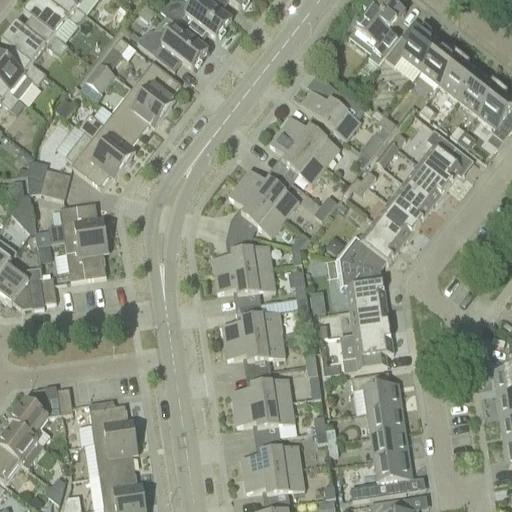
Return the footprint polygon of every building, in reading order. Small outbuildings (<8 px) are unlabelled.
[(76,33),(85,21),(58,0),(56,0),(61,3),(53,12),(37,0),(23,18),(67,53),(53,42),(67,25),(76,33)] [(93,0),(98,4),(101,0),(58,0),(85,21),(76,13),(86,0),(93,0)] [(222,36),(231,25),(198,0),(199,1),(190,13),(187,10),(185,9),(182,8),(180,7),(177,7),(174,7),(171,8),(169,9),(167,10),(165,12),(160,18),(176,31),(207,55),(192,44),(201,33),(215,45),(218,42),(220,43),(224,37),(222,36)] [(246,5),(250,0),(198,0),(231,25),(216,13),(224,3),(239,14),(241,11),(243,13),(248,7),(246,5)] [(354,35),(348,43),(370,60),(367,64),(377,72),(383,64),(400,42),(400,41),(397,44),(389,38),(404,18),(382,0),(361,26),(355,35),(354,35)] [(58,65),(67,53),(23,18),(23,19),(38,31),(31,41),(15,28),(1,47),(45,82),(31,71),(45,54),(58,65)] [(352,19),(339,35),(344,40),(351,32),(355,35),(361,26),(352,19)] [(140,44),(136,49),(169,74),(177,63),(192,75),(194,72),(196,73),(201,68),(199,66),(207,55),(176,31),(166,43),(163,40),(162,39),(161,39),(160,38),(158,38),(157,37),(155,37),(154,37),(153,37),(151,37),(150,37),(149,38),(147,38),(146,39),(145,39),(144,40),(143,41),(142,42),(141,43),(140,44)] [(419,78),(443,48),(423,32),(410,49),(400,42),(383,64),(393,71),(399,63),(419,78)] [(127,66),(135,56),(120,44),(99,70),(109,78),(122,62),(127,66)] [(36,93),(45,82),(1,47),(0,47),(16,60),(9,69),(0,61),(0,91),(18,106),(20,108),(33,91),(36,93)] [(438,92),(461,62),(443,48),(419,78),(438,92)] [(457,107),(480,77),(461,62),(438,92),(457,107)] [(180,90),(164,78),(152,68),(131,95),(164,120),(171,112),(166,108),(180,90)] [(109,78),(99,70),(84,88),(100,101),(115,82),(109,78)] [(476,121),(499,92),(480,77),(457,107),(476,121)] [(9,118),(18,106),(0,91),(0,138),(1,139),(1,138),(0,137),(0,110),(9,118)] [(511,128),(506,123),(511,115),(511,101),(499,92),(476,121),(495,136),(492,139),(492,140),(486,147),(496,155),(511,134),(511,128)] [(311,97),(300,111),(316,124),(333,138),(346,148),(360,129),(357,127),(364,118),(353,110),(349,106),(333,94),(327,103),(330,106),(327,110),(311,97)] [(157,129),(164,120),(131,95),(111,120),(139,142),(153,125),(157,129)] [(64,125),(74,113),(64,105),(54,118),(64,125)] [(429,126),(435,119),(425,110),(419,117),(429,126)] [(379,129),(384,122),(375,115),(369,122),(379,129)] [(126,159),(139,142),(111,120),(102,132),(88,121),(77,135),(91,146),(124,171),(131,163),(126,159)] [(390,138),(396,131),(384,122),(379,129),(382,132),(390,138)] [(290,124),(279,138),(326,174),(340,156),(327,146),(333,138),(316,124),(309,132),(306,136),(290,124)] [(382,132),(375,142),(382,148),(390,138),(382,132)] [(456,147),(464,137),(457,132),(449,142),(456,147)] [(124,171),(91,146),(77,135),(81,139),(63,162),(72,169),(70,171),(99,194),(113,176),(118,180),(124,171)] [(456,154),(440,142),(433,136),(424,146),(430,151),(416,170),(446,193),(461,174),(448,164),(456,154)] [(467,155),(475,146),(464,137),(456,147),(467,155)] [(312,192),(326,174),(279,138),(269,151),(281,161),(278,165),(312,192)] [(397,155),(405,145),(397,139),(390,149),(397,155)] [(390,149),(382,159),(390,164),(397,155),(390,149)] [(361,159),(354,169),(362,175),(369,166),(361,159)] [(31,166),(26,183),(42,188),(65,194),(69,181),(45,175),(46,170),(31,166)] [(431,212),(446,193),(416,170),(401,188),(431,212)] [(269,184),(265,189),(249,176),(238,190),(284,226),(298,207),(269,184)] [(361,185),(360,187),(367,192),(375,182),(368,176),(361,185)] [(26,183),(26,186),(28,201),(39,200),(62,206),(65,194),(42,188),(26,183)] [(360,187),(352,197),(359,202),(367,192),(360,187)] [(23,203),(21,188),(13,189),(6,197),(20,207),(23,203)] [(417,231),(431,212),(401,188),(386,207),(417,231)] [(270,244),(284,226),(238,190),(228,203),(244,216),(240,220),(270,244)] [(328,218),(336,207),(328,201),(320,212),(328,218)] [(29,240),(35,235),(29,202),(23,203),(20,207),(10,220),(29,240)] [(402,250),(417,231),(386,207),(371,226),(402,250)] [(62,231),(46,234),(48,251),(64,248),(105,242),(104,231),(98,232),(95,210),(59,215),(62,231)] [(321,227),(328,218),(320,212),(313,221),(321,227)] [(387,269),(402,250),(371,226),(356,244),(355,244),(338,266),(377,276),(384,268),(387,269)] [(299,255),(307,245),(301,240),(290,253),(291,253),(298,256),(299,256),(299,255)] [(66,259),(54,261),(56,279),(68,277),(70,288),(105,283),(101,254),(107,253),(105,242),(64,248),(66,259)] [(0,278),(9,266),(15,258),(0,246),(0,278)] [(214,283),(271,274),(267,252),(231,257),(232,262),(211,265),(214,283)] [(299,256),(298,256),(291,253),(292,271),(301,270),(299,256)] [(7,272),(10,267),(9,266),(0,278),(0,302),(11,310),(12,308),(22,316),(31,315),(31,316),(44,314),(43,311),(39,286),(41,285),(40,274),(26,276),(22,283),(7,272)] [(379,287),(377,276),(338,266),(337,266),(342,293),(345,292),(349,317),(386,311),(382,287),(379,287)] [(237,302),(274,297),(271,274),(214,283),(216,300),(237,297),(237,302)] [(56,309),(53,291),(52,284),(41,285),(39,286),(43,311),(56,309)] [(295,305),(306,303),(304,292),(294,294),(295,305)] [(297,316),(307,315),(306,303),(295,305),(297,316)] [(323,309),(311,311),(312,322),(324,320),(323,309)] [(349,317),(352,340),(389,335),(386,311),(349,317)] [(224,349),(281,341),(277,318),(241,324),(241,329),(221,332),(224,349)] [(317,344),(326,343),(325,331),(316,332),(317,344)] [(344,379),(367,375),(386,372),(385,361),(393,359),(389,335),(352,340),(356,364),(342,366),(344,379)] [(247,369),(284,364),(281,341),(224,349),(226,366),(246,364),(247,369)] [(278,375),(315,370),(313,359),(303,360),(305,371),(278,375)] [(305,372),(278,375),(279,382),(307,378),(308,383),(317,381),(315,370),(305,372)] [(511,372),(492,376),(496,400),(511,397),(511,372)] [(397,389),(389,391),(387,379),(350,384),(352,397),(363,395),(367,419),(401,414),(397,389)] [(233,415),(290,407),(287,385),(250,390),(251,396),(231,399),(233,415)] [(59,421),(56,396),(55,393),(43,395),(43,396),(33,397),(26,407),(25,406),(8,428),(37,450),(38,449),(32,444),(48,423),(59,421)] [(72,419),(71,413),(68,395),(56,396),(59,421),(72,419)] [(511,422),(511,397),(496,400),(499,424),(511,422)] [(113,407),(88,411),(93,450),(135,444),(133,433),(132,426),(126,427),(124,412),(113,413),(113,407)] [(257,435),(293,430),(290,407),(233,415),(236,433),(256,430),(257,435)] [(370,443),(404,438),(401,414),(367,419),(370,443)] [(503,447),(511,446),(511,422),(499,424),(503,447)] [(315,438),(325,437),(323,425),(313,426),(315,438)] [(12,433),(0,449),(0,454),(21,470),(28,475),(44,454),(37,450),(8,428),(8,429),(12,433)] [(327,449),(335,448),(334,435),(325,437),(327,449)] [(316,450),(327,449),(325,437),(315,438),(316,450)] [(374,466),(408,461),(404,438),(370,443),(374,466)] [(130,456),(136,455),(135,444),(93,450),(98,482),(134,477),(130,456)] [(511,446),(503,447),(506,472),(511,471),(511,446)] [(328,461),(337,460),(335,448),(327,449),(328,461)] [(243,482),(300,474),(297,452),(260,457),(261,462),(241,465),(243,482)] [(0,487),(5,491),(21,470),(0,454),(0,487)] [(408,461),(374,466),(378,490),(350,494),(352,507),(405,499),(403,487),(411,486),(408,461)] [(267,502),(303,497),(300,474),(243,482),(246,500),(266,497),(267,502)] [(143,497),(137,498),(134,477),(98,482),(102,511),(116,511),(144,508),(143,497)] [(62,501),(65,489),(57,483),(50,492),(62,501)] [(58,511),(62,501),(50,492),(44,501),(58,511)] [(325,505),(335,504),(333,492),(323,493),(325,505)] [(68,504),(66,511),(79,511),(78,502),(68,504)]
